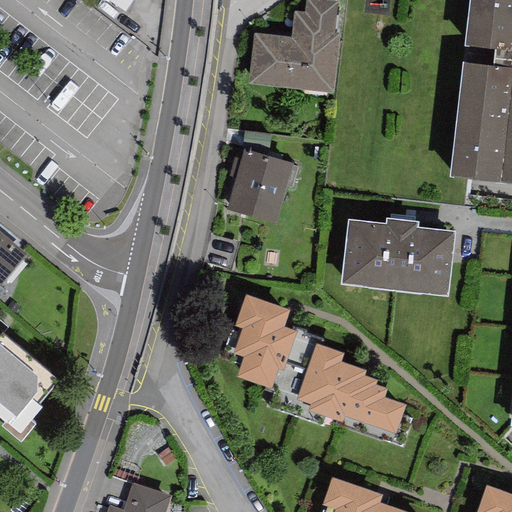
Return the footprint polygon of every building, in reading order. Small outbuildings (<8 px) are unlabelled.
[(114,0),(130,11),(137,0),(114,0)] [(262,32),(258,84),(342,91),(349,0),(348,0),(313,0),(313,12),(300,11),(298,35),(262,32)] [(511,0),(468,0),(464,46),(494,50),(493,58),(511,59),(511,0)] [(493,65),(462,62),(450,177),(511,183),(511,59),(493,58),(493,65)] [(226,209),(228,209),(274,224),(293,165),(245,150),(226,209)] [(348,220),(341,286),(448,297),(455,232),(418,228),(419,222),(385,218),(384,224),(348,220)] [(0,232),(0,284),(25,253),(0,232)] [(296,308),(252,295),(242,328),(251,330),(244,356),(252,358),(246,378),(279,388),(285,369),(291,370),(302,336),(289,332),(296,308)] [(0,416),(6,421),(1,426),(21,442),(35,425),(29,420),(40,406),(36,404),(57,379),(2,333),(7,328),(0,322),(0,416)] [(354,354),(323,345),(305,410),(318,413),(316,420),(350,430),(353,421),(405,435),(411,412),(390,407),(392,399),(383,397),(386,386),(378,384),(380,375),(351,366),(354,354)] [(347,511),(406,511),(387,506),(391,496),(343,480),(334,507),(347,511)] [(165,511),(171,496),(132,482),(122,511),(109,506),(106,511),(165,511)] [(511,511),(511,496),(494,490),(486,511),(511,511)]
